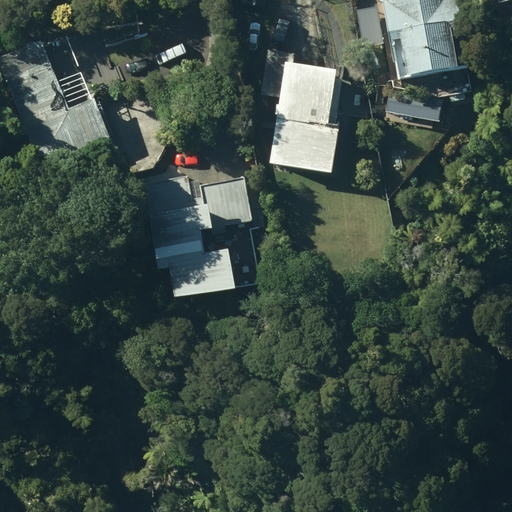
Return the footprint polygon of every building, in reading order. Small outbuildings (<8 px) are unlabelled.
[(450,0),(436,0),(379,9),(386,53),(396,52),(401,90),(452,83),(444,38),(456,36),(450,0)] [(64,166),(69,180),(111,163),(90,107),(63,117),(37,46),(0,60),(0,84),(34,178),(64,166)] [(263,177),(326,187),(333,139),(322,138),(331,82),(289,75),(291,58),(263,53),(255,100),(275,103),(263,177)] [(383,116),(436,129),(441,106),(388,93),(383,116)] [(160,291),(165,324),(225,314),(219,271),(195,275),(191,251),(203,248),(201,237),(248,229),(241,184),(195,193),(197,205),(187,207),(183,184),(138,192),(145,232),(140,232),(149,293),(160,291)]
